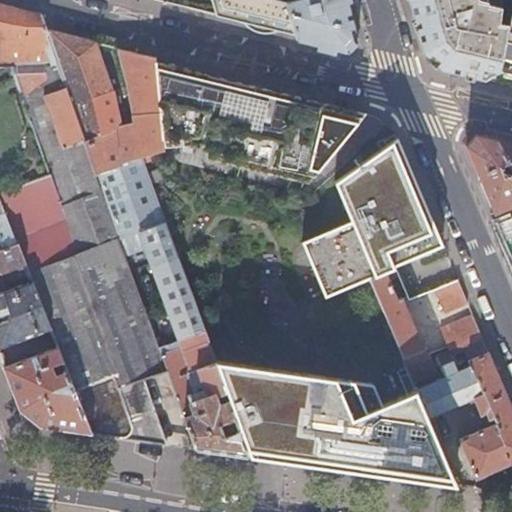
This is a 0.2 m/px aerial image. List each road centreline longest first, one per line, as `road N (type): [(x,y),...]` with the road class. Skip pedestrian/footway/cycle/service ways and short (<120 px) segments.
road 1 (residential): [(44,0),(409,94)]
road 2 (residential): [(409,94),(511,327)]
road 3 (primary): [(136,511),(78,493),(0,483)]
